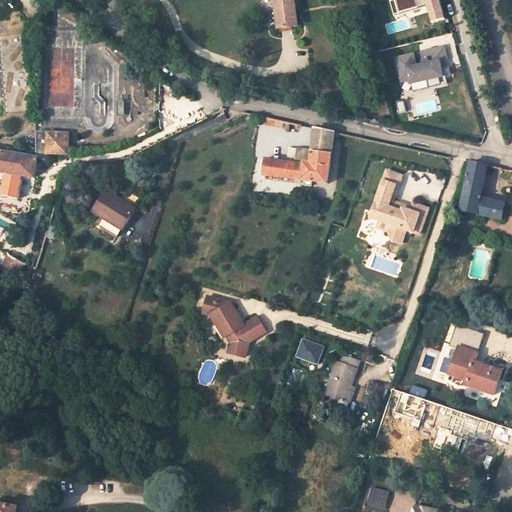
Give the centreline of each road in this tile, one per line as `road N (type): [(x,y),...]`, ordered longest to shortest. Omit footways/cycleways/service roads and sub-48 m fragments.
road 1 (residential): [(511,161),(221,97),(169,70),(77,0)]
road 2 (track): [(369,131),(343,0)]
